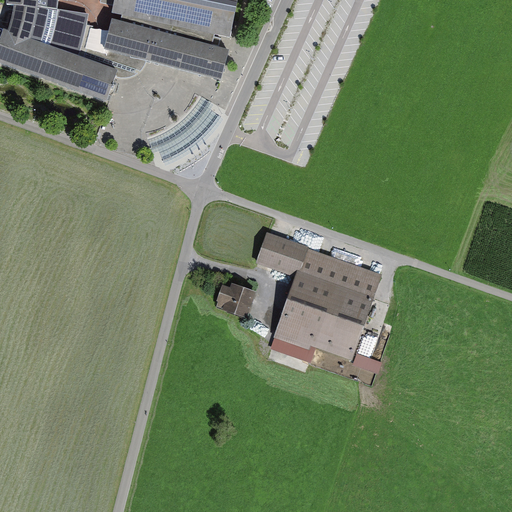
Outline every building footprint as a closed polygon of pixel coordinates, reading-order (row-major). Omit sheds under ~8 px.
[(7,0),(7,8),(14,10),(11,23),(8,35),(0,31),(0,66),(107,106),(118,75),(79,60),(83,48),(86,33),(88,27),(89,16),(58,13),(58,0),(7,0)] [(120,25),(112,23),(108,40),(104,52),(104,53),(137,62),(222,85),(222,83),(225,71),(230,54),(212,49),(214,38),(230,42),(232,33),(239,0),(101,0),(101,2),(114,6),(112,17),(122,19),(120,25)] [(381,275),(265,237),(255,267),(291,279),(271,338),(351,365),(381,275)] [(228,291),(221,288),(213,307),(245,320),(255,295),(230,284),(228,291)] [(358,352),(354,364),(379,373),(384,362),(358,352)]
